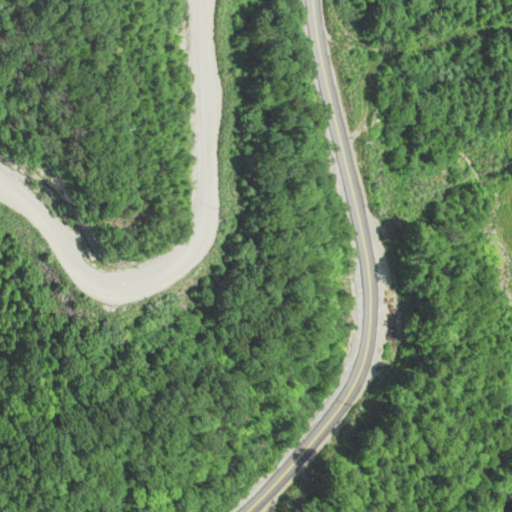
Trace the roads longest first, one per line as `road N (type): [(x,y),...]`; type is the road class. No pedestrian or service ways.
road 1 (residential): [(221,511),(279,454),(349,330),(365,244),(321,0)]
road 2 (residential): [(190,0),(168,252),(129,289),(81,287),(0,198)]
